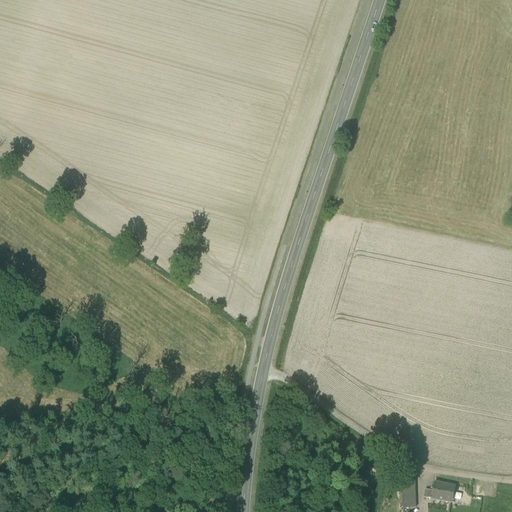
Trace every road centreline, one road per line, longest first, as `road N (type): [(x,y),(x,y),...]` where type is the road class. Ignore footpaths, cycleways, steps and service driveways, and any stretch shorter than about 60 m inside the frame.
road 1 (tertiary): [(263,365),(379,0)]
road 2 (unclassified): [(511,482),(417,468),(263,365)]
road 3 (tertiary): [(243,511),(263,365)]
